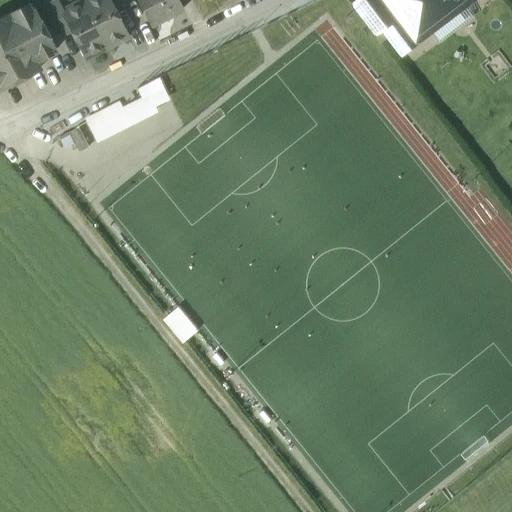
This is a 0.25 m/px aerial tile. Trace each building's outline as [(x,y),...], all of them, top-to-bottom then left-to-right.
[(85,0),(83,1),(107,47),(127,37),(112,7),(108,0),(85,0)] [(178,0),(137,0),(150,25),(183,8),(178,0)] [(402,54),(415,44),(379,0),(361,0),(352,7),(375,35),(382,29),(402,54)] [(380,0),(415,44),(471,0),(380,0)] [(72,30),(63,12),(64,11),(59,1),(46,7),(60,36),(72,30)] [(107,47),(83,1),(64,11),(63,12),(72,30),(86,58),(107,47)] [(34,9),(13,20),(10,14),(0,19),(0,87),(39,69),(32,57),(38,54),(40,58),(55,51),(34,9)] [(328,22),(314,33),(511,280),(511,225),(482,188),(469,199),(328,22)] [(118,102),(92,116),(93,118),(86,121),(97,141),(157,110),(155,107),(169,100),(162,87),(121,108),(118,102)] [(88,149),(77,128),(68,132),(73,142),(80,154),(88,149)] [(68,132),(59,137),(64,148),(73,142),(68,132)] [(182,342),(198,329),(178,306),(163,319),(182,342)]
